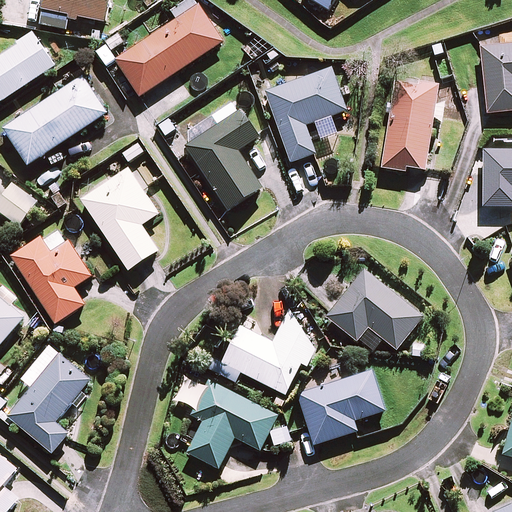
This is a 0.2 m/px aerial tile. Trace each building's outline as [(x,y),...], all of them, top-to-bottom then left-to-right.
[(48,0),(45,17),(110,29),(115,0),(48,0)] [(307,0),(307,2),(331,16),(339,0),(307,0)] [(144,103),(227,48),(197,3),(175,18),(181,26),(120,67),(144,103)] [(73,24),(46,18),(44,31),(71,37),(73,24)] [(5,109),(59,74),(39,42),(0,67),(0,101),(3,106),(5,109)] [(511,51),(484,54),(491,120),(511,118),(511,51)] [(196,92),(212,81),(204,69),(188,81),(196,92)] [(270,98),(294,169),(320,160),(311,133),(352,119),(337,75),(270,98)] [(7,135),(32,173),(112,120),(87,82),(7,135)] [(429,178),(443,92),(424,89),(423,94),(399,90),(385,176),(409,179),(410,175),(429,178)] [(190,153),(231,217),(267,194),(244,159),(265,146),(247,117),(190,153)] [(129,167),(146,155),(138,143),(121,155),(129,167)] [(511,157),(487,157),(487,214),(511,213),(511,157)] [(85,206),(132,278),(163,258),(146,233),(164,222),(133,175),(85,206)] [(0,212),(0,215),(23,233),(41,208),(17,190),(0,212)] [(16,263),(58,330),(88,311),(79,296),(97,285),(73,248),(55,259),(46,244),(16,263)] [(400,357),(427,323),(369,276),(330,324),(361,349),(372,335),(400,357)] [(0,355),(28,324),(0,300),(0,355)] [(244,332),(225,370),(290,403),(306,372),(311,375),(320,357),(293,317),(277,349),(244,332)] [(64,361),(12,423),(57,460),(74,441),(60,430),(95,387),(64,361)] [(390,417),(376,376),(301,401),(319,452),(362,438),(359,428),(390,417)] [(265,457),(283,422),(213,387),(195,422),(207,428),(190,459),(223,476),(240,444),(265,457)] [(0,511),(17,511),(22,506),(8,495),(22,478),(0,459),(0,511)]
